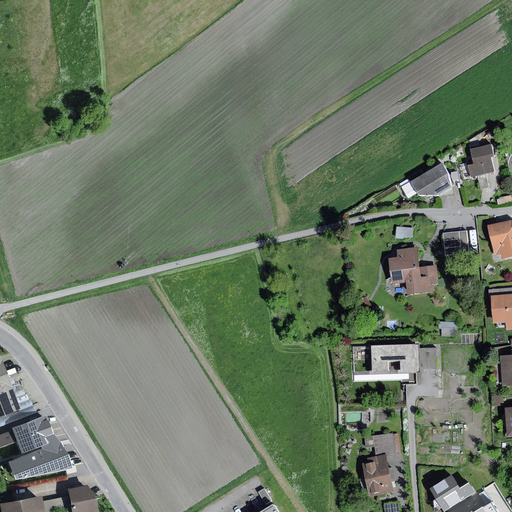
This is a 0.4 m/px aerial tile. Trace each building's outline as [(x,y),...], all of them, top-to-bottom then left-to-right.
[(473,164),(468,165),(471,177),(477,176),(487,174),(495,172),(491,157),(495,157),(492,144),(470,149),(473,164)] [(446,164),(415,182),(422,193),(424,196),(441,197),(454,193),(454,189),(456,188),(454,175),(446,164)] [(487,174),(477,176),(480,189),(490,187),(487,174)] [(422,193),(415,182),(405,188),(411,200),(422,193)] [(511,195),(504,197),(504,199),(498,200),(499,205),(511,202),(511,195)] [(511,220),(488,226),(495,255),(502,253),(504,259),(511,257),(511,220)] [(398,228),(397,239),(414,241),(415,229),(398,228)] [(469,231),(445,234),(448,257),(471,254),(469,231)] [(422,249),(401,251),(402,259),(394,260),(397,287),(410,286),(412,297),(438,294),(437,286),(441,286),(437,260),(424,262),(422,249)] [(491,296),(511,294),(511,287),(488,290),(488,296),(491,296)] [(359,310),(360,317),(375,314),(373,303),(367,294),(353,296),(353,302),(359,310)] [(511,294),(491,296),(494,322),(505,321),(506,331),(511,330),(511,294)] [(396,321),(388,321),(387,328),(394,330),(398,328),(396,321)] [(458,323),(439,321),(438,336),(457,337),(458,323)] [(385,322),(371,323),(371,331),(385,330),(385,322)] [(414,346),(372,347),(373,374),(388,374),(388,362),(401,361),(401,370),(398,370),(399,374),(415,373),(414,346)] [(436,348),(420,348),(421,370),(437,369),(436,348)] [(511,356),(500,357),(502,387),(511,386),(511,356)] [(0,369),(0,410),(13,406),(8,392),(11,387),(6,385),(4,381),(0,369)] [(21,389),(12,392),(19,409),(31,405),(28,399),(27,399),(25,394),(23,395),(21,389)] [(503,396),(492,396),(492,407),(504,406),(503,396)] [(33,404),(31,405),(19,409),(0,416),(0,425),(36,411),(34,407),(33,404)] [(51,438),(41,413),(7,426),(8,429),(0,432),(0,444),(12,440),(16,452),(37,444),(51,438)] [(392,433),(372,436),(376,456),(395,453),(392,433)] [(37,444),(38,447),(3,460),(9,477),(68,466),(63,452),(53,437),(51,438),(37,444)] [(369,462),(363,463),(370,497),(394,493),(392,482),(396,481),(394,467),(390,468),(387,455),(368,459),(369,462)] [(461,488),(452,476),(430,490),(445,511),(476,492),(470,482),(461,488)] [(85,484),(64,488),(66,496),(69,508),(69,511),(84,511),(95,511),(92,496),(85,484)] [(264,488),(258,492),(266,505),(272,501),(264,488)] [(37,493),(0,499),(0,511),(40,511),(39,501),(37,493)] [(66,496),(39,501),(40,511),(51,511),(69,508),(66,496)] [(400,511),(400,502),(384,504),(385,511),(400,511)] [(498,511),(493,503),(477,511),(498,511)]
